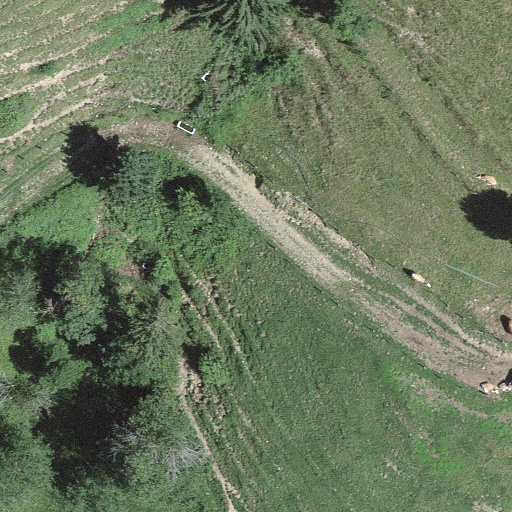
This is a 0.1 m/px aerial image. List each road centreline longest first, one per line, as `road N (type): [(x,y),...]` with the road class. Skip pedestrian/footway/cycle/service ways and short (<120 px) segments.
road 1 (track): [(0,212),(83,145),(145,137),(184,150),(220,176),(366,306),(439,350),(511,368)]
road 2 (track): [(348,0),(410,90),(511,195)]
